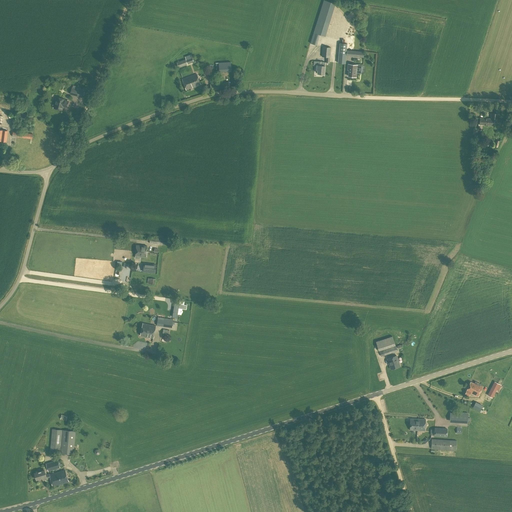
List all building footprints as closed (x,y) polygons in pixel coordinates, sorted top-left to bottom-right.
[(321,33),(326,34),(331,16),(325,15),(322,28),(317,26),(312,42),(319,44),(321,33)] [(352,24),(349,33),(356,35),(358,26),(352,24)] [(345,63),(347,44),(340,43),(338,63),(345,63)] [(330,63),(331,47),(323,47),(322,57),(326,57),(326,62),(330,63)] [(188,64),(194,62),(191,54),(185,57),(188,64)] [(179,68),(187,65),(185,59),(177,63),(179,68)] [(216,72),(232,71),(231,62),(216,63),(216,72)] [(324,74),(325,62),(317,62),(317,66),(317,69),(318,69),(317,74),(324,74)] [(356,78),(357,66),(348,65),(348,69),(349,69),(348,77),(356,78)] [(309,73),(302,76),(304,81),(311,79),(309,73)] [(186,90),(192,88),(192,87),(200,84),(197,74),(182,79),(186,90)] [(212,91),(229,88),(228,82),(211,84),(212,91)] [(82,97),(84,91),(80,90),(72,88),(70,94),(82,97)] [(67,107),(68,101),(64,100),(65,99),(57,97),(54,108),(62,110),(63,106),(67,107)] [(497,120),(498,114),(492,113),(491,119),(480,118),(479,124),(490,125),(492,122),(501,123),(501,120),(497,120)] [(147,246),(136,245),(135,258),(140,258),(140,257),(141,257),(146,257),(147,246)] [(143,272),(155,273),(156,264),(144,263),(143,272)] [(186,308),(186,304),(174,302),(172,316),(177,317),(178,307),(186,308)] [(172,328),(173,319),(158,317),(157,325),(172,328)] [(153,338),(156,326),(143,323),(140,336),(153,338)] [(392,336),(382,339),(385,348),(395,345),(392,336)] [(381,356),(398,351),(396,346),(379,351),(381,356)] [(397,355),(387,358),(391,370),(400,366),(397,355)] [(474,383),(471,381),(465,394),(469,396),(470,393),(478,397),(483,386),(480,385),(481,384),(475,381),(474,383)] [(492,398),(499,384),(494,381),(487,395),(492,398)] [(468,423),(468,414),(450,412),(449,422),(468,423)] [(418,422),(418,419),(410,419),(410,430),(417,431),(417,422),(418,422)] [(447,437),(448,428),(435,428),(434,436),(447,437)] [(74,454),(76,431),(52,429),(50,453),(74,454)] [(456,451),(457,440),(432,439),(431,449),(456,451)] [(48,471),(60,468),(58,460),(46,463),(48,471)] [(43,481),(51,479),(49,474),(46,475),(44,470),(34,473),(36,479),(42,478),(43,481)] [(65,470),(50,474),(49,474),(51,479),(53,486),(68,481),(65,470)]
